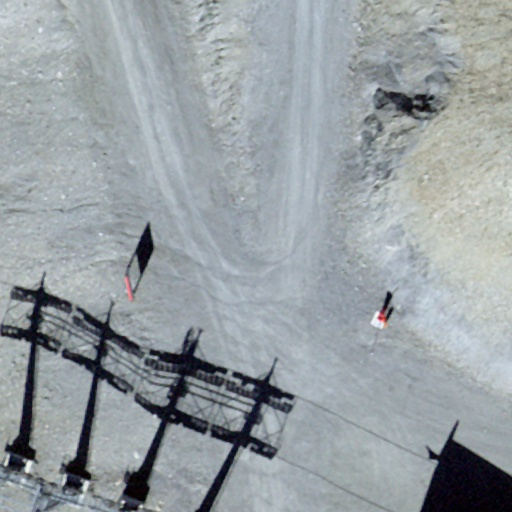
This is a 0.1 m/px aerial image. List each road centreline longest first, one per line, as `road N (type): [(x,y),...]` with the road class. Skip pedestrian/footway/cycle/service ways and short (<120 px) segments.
road 1 (track): [(251,356),(147,0)]
road 2 (track): [(290,0),(251,356)]
road 3 (track): [(251,356),(220,511)]
road 4 (track): [(280,511),(251,356)]
